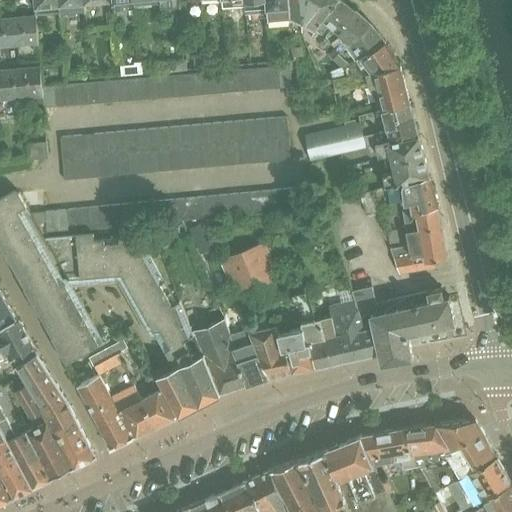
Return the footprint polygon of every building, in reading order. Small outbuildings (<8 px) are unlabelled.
[(60,0),(35,0),(36,6),(38,5),(38,11),(62,9),(60,0)] [(60,0),(62,9),(87,7),(86,1),(86,0),(60,0)] [(136,3),(135,0),(114,0),(115,10),(126,9),(125,4),(136,3)] [(245,0),(246,7),(268,5),(269,16),(271,16),(270,0),(245,0)] [(270,0),(271,16),(291,15),(295,16),(293,0),(270,0)] [(309,0),(293,0),(295,16),(302,19),(304,20),(309,0)] [(309,0),(304,20),(316,28),(319,30),(328,12),(337,0),(309,0)] [(337,0),(328,12),(319,30),(323,33),(329,24),(333,27),(325,36),(327,37),(320,44),(324,47),(335,34),(338,36),(340,33),(339,32),(359,11),(356,8),(345,0),(337,0)] [(339,32),(340,33),(345,37),(330,53),(335,57),(338,54),(346,46),(347,47),(373,24),(372,23),(359,11),(339,32)] [(37,14),(15,16),(18,45),(40,42),(37,14)] [(15,16),(0,17),(0,46),(18,45),(15,16)] [(373,24),(347,47),(358,61),(386,41),(373,24)] [(386,41),(358,61),(363,69),(369,67),(371,70),(362,72),(401,64),(386,41)] [(346,69),(351,66),(338,54),(335,57),(333,59),(345,70),(346,69)] [(195,67),(206,66),(205,55),(194,56),(195,67)] [(120,65),(121,74),(121,75),(143,73),(142,72),(141,62),(134,62),(135,64),(120,65)] [(279,65),(281,86),(292,85),(290,64),(279,65)] [(362,72),(350,75),(334,78),(337,91),(353,88),(371,84),(372,87),(378,86),(378,85),(384,83),(385,87),(391,85),(392,87),(406,84),(401,64),(362,72)] [(42,65),(21,67),(24,98),(34,97),(34,96),(45,95),(44,85),(42,65)] [(269,66),(271,87),(281,86),(279,65),(269,66)] [(258,67),(260,88),(271,87),(269,66),(258,67)] [(21,67),(2,69),(5,100),(24,98),(21,67)] [(247,68),(249,89),(260,88),(258,67),(247,68)] [(226,69),(228,91),(238,90),(237,68),(226,69)] [(237,68),(238,90),(249,89),(247,68),(237,68)] [(215,70),(217,92),(228,91),(226,69),(215,70)] [(204,71),(206,93),(217,92),(215,70),(204,71)] [(194,72),(196,94),(206,93),(204,71),(194,72)] [(183,73),(185,95),(196,94),(194,72),(183,73)] [(172,74),(174,96),(185,95),(183,73),(172,74)] [(162,75),(164,96),(174,96),(172,74),(162,75)] [(151,76),(153,97),(164,96),(162,75),(151,76)] [(140,77),(142,98),(153,97),(151,76),(140,77)] [(130,78),(131,99),(142,98),(140,77),(130,78)] [(119,79),(121,100),(131,99),(130,78),(119,79)] [(108,80),(110,101),(121,100),(119,79),(108,80)] [(97,81),(99,102),(110,101),(108,80),(97,81)] [(87,82),(89,103),(99,102),(97,81),(87,82)] [(76,83),(78,104),(89,103),(87,82),(76,83)] [(76,83),(65,84),(67,105),(78,104),(76,83)] [(384,83),(378,85),(378,86),(382,104),(410,97),(406,84),(392,87),(391,85),(385,87),(384,83)] [(46,107),(57,106),(55,84),(44,85),(45,95),(46,107)] [(55,84),(57,106),(67,105),(65,84),(55,84)] [(378,109),(378,110),(411,101),(410,97),(382,104),(383,106),(383,107),(378,109)] [(411,101),(378,110),(378,113),(385,111),(388,126),(397,124),(397,121),(402,120),(402,117),(414,114),(411,101)] [(337,152),(376,143),(419,134),(414,114),(402,117),(402,120),(397,121),(397,124),(388,126),(388,128),(385,129),(384,127),(372,129),(372,126),(363,128),(362,122),(306,134),(312,157),(337,152)] [(288,115),(277,116),(279,138),(290,137),(288,115)] [(277,116),(266,117),(268,139),(279,138),(277,116)] [(266,117),(255,118),(257,140),(268,139),(266,117)] [(255,118),(245,119),(247,141),(257,140),(255,118)] [(245,119),(234,120),(236,141),(247,141),(245,119)] [(234,120),(223,121),(225,142),(236,141),(234,120)] [(223,121),(213,122),(215,143),(225,142),(223,121)] [(213,122),(202,123),(204,144),(215,143),(213,122)] [(202,123),(191,124),(193,145),(204,144),(202,123)] [(191,124),(180,125),(182,146),(193,145),(191,124)] [(180,125),(170,126),(172,147),(182,146),(180,125)] [(170,126),(159,127),(161,148),(172,147),(170,126)] [(159,127),(148,128),(150,149),(161,148),(159,127)] [(148,128),(138,129),(139,150),(150,149),(148,128)] [(138,129),(127,130),(129,151),(139,150),(138,129)] [(127,130),(116,131),(118,152),(129,151),(127,130)] [(116,131),(105,132),(107,153),(118,152),(116,131)] [(105,132),(95,133),(97,154),(107,153),(105,132)] [(95,133),(84,134),(86,155),(97,154),(95,133)] [(84,134),(73,135),(75,156),(86,155),(84,134)] [(419,134),(376,143),(379,156),(392,153),(394,161),(425,154),(419,134)] [(64,157),(75,156),(73,135),(62,136),(64,157)] [(281,159),(292,158),(290,137),(279,138),(281,159)] [(270,160),(281,159),(279,138),(268,139),(270,160)] [(259,161),(270,160),(268,139),(257,140),(259,161)] [(28,141),(30,157),(50,156),(49,140),(28,141)] [(249,162),(259,161),(257,140),(247,141),(249,162)] [(227,164),(238,163),(236,141),(225,142),(227,164)] [(238,163),(249,162),(247,141),(236,141),(238,163)] [(216,165),(227,164),(225,142),(215,143),(216,165)] [(206,166),(216,165),(215,143),(204,144),(206,166)] [(195,167),(206,166),(204,144),(193,145),(195,167)] [(184,168),(195,167),(193,145),(182,146),(184,168)] [(174,168),(184,168),(182,146),(172,147),(174,168)] [(163,169),(174,168),(172,147),(161,148),(163,169)] [(152,170),(163,169),(161,148),(150,149),(152,170)] [(141,171),(152,170),(150,149),(139,150),(141,171)] [(131,172),(141,171),(139,150),(129,151),(131,172)] [(120,173),(131,172),(129,151),(118,152),(120,173)] [(109,174),(120,173),(118,152),(107,153),(109,174)] [(99,175),(109,174),(107,153),(97,154),(99,175)] [(88,176),(99,175),(97,154),(86,155),(88,176)] [(386,186),(404,182),(430,175),(425,154),(394,161),(396,170),(383,173),(386,186)] [(77,177),(88,176),(86,155),(75,156),(77,177)] [(66,178),(77,177),(75,156),(64,157),(66,178)] [(430,175),(404,182),(403,186),(407,201),(419,198),(422,209),(438,205),(430,175)] [(304,185),(306,207),(317,206),(315,184),(304,185)] [(293,186),(295,208),(306,207),(304,185),(293,186)] [(283,187),(285,209),(295,208),(293,186),(283,187)] [(272,188),(274,210),(285,209),(283,187),(272,188)] [(261,189),(263,211),(274,210),(272,188),(261,189)] [(1,197),(0,197),(0,244),(9,261),(10,261),(25,286),(24,287),(39,313),(53,336),(52,337),(66,362),(86,351),(105,340),(93,320),(81,298),(73,284),(104,280),(119,279),(152,336),(159,335),(174,366),(160,375),(166,386),(181,414),(201,403),(222,392),(195,329),(184,306),(144,239),(142,235),(120,237),(120,241),(106,242),(106,238),(95,239),(95,232),(81,234),(42,237),(41,236),(28,215),(23,207),(27,204),(22,193),(21,191),(15,189),(1,197)] [(251,190),(253,212),(263,211),(261,189),(251,190)] [(240,191),(242,213),(253,212),(251,190),(240,191)] [(371,190),(361,193),(369,213),(377,210),(378,210),(371,190)] [(46,210),(44,191),(22,193),(27,204),(47,237),(49,236),(48,232),(46,210)] [(229,192),(231,214),(242,213),(240,191),(229,192)] [(218,193),(220,215),(231,214),(229,192),(218,193)] [(208,195),(210,216),(220,215),(218,193),(208,195)] [(197,196),(199,217),(210,216),(208,195),(197,196)] [(186,197),(188,218),(199,217),(197,196),(186,197)] [(176,198),(178,219),(188,218),(186,197),(176,198)] [(165,199),(167,220),(178,219),(176,198),(165,199)] [(407,201),(402,202),(410,237),(443,229),(438,205),(422,209),(419,198),(407,201)] [(154,200),(156,221),(167,220),(165,199),(154,200)] [(143,201),(145,222),(156,221),(154,200),(143,201)] [(133,202),(135,223),(145,222),(143,201),(133,202)] [(122,203),(124,224),(135,223),(133,202),(122,203)] [(111,204),(113,225),(124,224),(122,203),(111,204)] [(101,205),(103,226),(113,225),(111,204),(101,205)] [(90,206),(92,227),(103,226),(101,205),(90,206)] [(79,207),(81,228),(92,227),(90,206),(79,207)] [(68,208),(70,229),(81,228),(79,207),(68,208)] [(57,209),(59,231),(70,229),(68,208),(57,209)] [(48,232),(59,231),(57,209),(46,210),(48,232)] [(214,247),(204,223),(190,228),(200,253),(214,247)] [(443,229),(410,237),(411,244),(394,247),(393,246),(391,246),(401,273),(437,265),(436,259),(448,256),(443,229)] [(166,233),(156,237),(160,247),(170,243),(166,233)] [(243,311),(286,294),(266,240),(220,258),(243,311)] [(0,283),(0,304),(9,299),(0,283)] [(373,285),(355,289),(357,298),(363,317),(372,315),(380,351),(382,360),(384,368),(415,363),(414,354),(410,332),(415,331),(457,322),(451,294),(446,295),(444,286),(377,301),(373,285)] [(310,289),(293,293),(296,303),(302,301),(305,314),(307,314),(312,319),(302,321),(304,326),(309,342),(312,342),(317,365),(334,361),(325,325),(322,316),(317,317),(310,289)] [(332,314),(322,316),(325,325),(334,361),(380,351),(372,315),(363,317),(357,298),(330,304),(332,314)] [(9,299),(0,304),(0,327),(19,317),(17,314),(9,299)] [(195,329),(222,392),(249,382),(233,348),(237,346),(232,333),(226,318),(195,329)] [(16,365),(37,352),(19,319),(0,330),(0,358),(9,353),(16,365)] [(251,326),(250,326),(271,374),(294,370),(282,331),(279,332),(278,324),(252,329),(251,326)] [(250,326),(232,333),(237,346),(233,348),(249,382),(271,375),(271,374),(250,326)] [(304,326),(282,331),(294,370),(317,365),(312,342),(309,342),(304,326)] [(113,344),(117,352),(128,346),(123,338),(113,344)] [(113,344),(89,357),(94,365),(117,352),(113,344)] [(29,389),(52,375),(43,360),(37,352),(16,365),(27,383),(26,384),(29,389)] [(99,373),(79,385),(90,404),(113,447),(133,437),(111,396),(99,373)] [(52,426),(75,415),(66,397),(57,383),(52,375),(29,389),(52,426)] [(0,420),(3,425),(36,483),(54,475),(26,428),(0,382),(0,420)] [(29,389),(26,384),(15,389),(34,424),(26,428),(54,475),(76,464),(52,426),(29,389)] [(135,384),(111,396),(133,437),(157,425),(143,398),(135,384)] [(181,414),(166,386),(143,398),(157,425),(181,414)] [(76,464),(96,455),(87,437),(75,415),(52,426),(76,464)] [(439,422),(459,459),(491,442),(478,417),(439,422)] [(0,462),(17,493),(36,483),(3,425),(0,420),(0,462)] [(466,472),(459,459),(439,422),(402,426),(422,464),(423,466),(433,464),(442,485),(466,472)] [(402,426),(363,433),(371,451),(379,467),(378,462),(403,457),(405,467),(422,464),(402,426)] [(381,473),(379,467),(371,451),(363,433),(334,444),(348,475),(351,475),(365,511),(401,511),(380,473),(381,473)] [(491,442),(459,459),(466,472),(499,455),(491,442)] [(365,511),(351,475),(348,475),(334,444),(296,459),(326,511),(327,511),(365,511)] [(511,478),(499,455),(466,472),(481,499),(511,480),(511,478)] [(296,459),(271,468),(280,486),(293,511),(325,511),(326,511),(296,459)] [(0,490),(4,499),(17,493),(0,462),(0,490)] [(293,511),(280,486),(271,468),(259,474),(278,511),(293,511)] [(278,511),(259,474),(248,479),(264,511),(278,511)] [(221,491),(207,497),(214,511),(264,511),(248,479),(221,491)] [(511,511),(511,480),(481,499),(486,511),(511,511)] [(192,504),(191,503),(195,511),(214,511),(207,497),(192,504)] [(445,511),(440,501),(432,505),(436,511),(445,511)] [(195,511),(191,503),(169,511),(195,511)]
